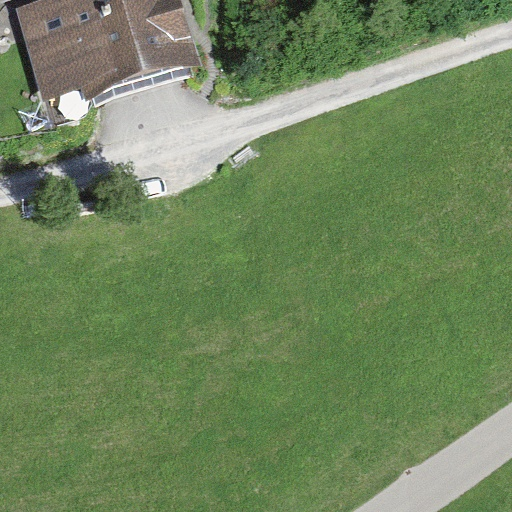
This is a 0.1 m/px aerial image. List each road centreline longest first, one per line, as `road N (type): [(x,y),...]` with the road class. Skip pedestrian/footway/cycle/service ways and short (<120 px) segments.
road 1 (unclassified): [(0,191),(511,36)]
road 2 (tertiary): [(389,511),(511,426)]
